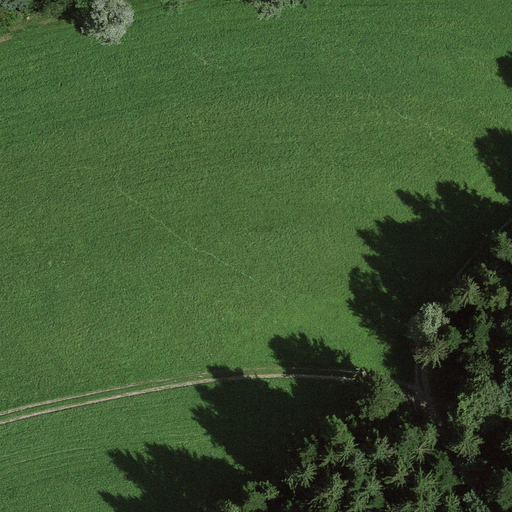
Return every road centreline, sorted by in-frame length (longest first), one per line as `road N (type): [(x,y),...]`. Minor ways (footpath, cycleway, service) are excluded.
road 1 (track): [(0,420),(162,383),(255,373),(388,382),(415,389),(432,409),(461,511)]
road 2 (track): [(415,389),(436,321),(461,280),(511,226)]
road 3 (track): [(184,0),(0,37)]
